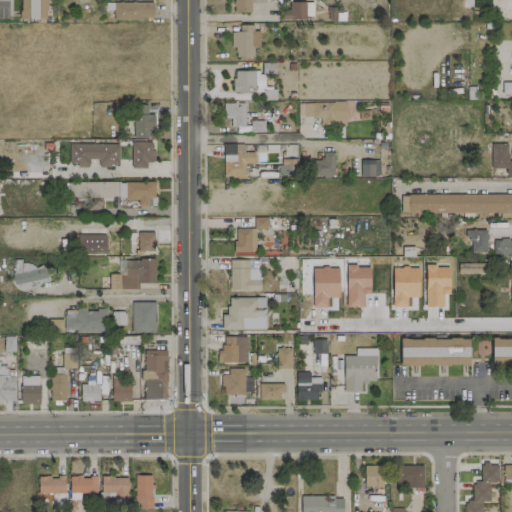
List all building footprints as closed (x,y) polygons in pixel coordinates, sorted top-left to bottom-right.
[(19,0),(19,19),(45,19),(45,0),(19,0)] [(251,12),(250,0),(233,0),(234,13),(251,12)] [(113,2),(113,19),(153,19),(153,3),(113,2)] [(305,20),(305,2),(287,2),(287,19),(305,20)] [(232,31),(232,56),(253,57),(253,46),(259,46),(259,27),(239,27),(239,32),(232,31)] [(233,71),(233,92),(264,91),(264,74),(275,74),(275,63),(260,63),(261,71),(233,71)] [(511,81),(502,82),(502,94),(511,94),(511,81)] [(345,102),(303,102),(303,117),(319,117),(319,126),(345,126),(345,102)] [(264,132),(263,113),(244,114),(244,103),(223,103),(223,119),(231,119),(231,127),(250,126),(250,133),(264,132)] [(153,113),(132,114),(133,138),(154,137),(153,113)] [(153,142),(131,142),(131,168),(146,168),(146,162),(153,162),(153,142)] [(507,144),(490,143),(490,168),(506,168),(506,175),(511,175),(511,160),(507,160),(507,144)] [(118,144),(68,144),(68,166),(88,166),(88,160),(98,160),(98,166),(118,166),(118,144)] [(244,178),(244,164),(254,164),(253,152),(244,152),(243,144),(222,144),(223,178),(244,178)] [(333,152),(322,152),(322,160),(314,160),(314,176),(333,176),(333,152)] [(278,176),(296,175),(295,159),(278,159),(278,176)] [(359,176),(373,176),(373,161),(360,160),(359,176)] [(153,182),(65,183),(65,200),(138,199),(138,206),(153,206),(153,182)] [(511,193),(400,195),(400,213),(415,213),(415,214),(476,214),(476,218),(486,218),(486,213),(499,213),(499,218),(511,217),(511,193)] [(266,228),(267,218),(254,218),(254,228),(266,228)] [(234,252),(255,252),(255,228),(234,229),(234,252)] [(470,252),(486,253),(486,230),(465,230),(465,240),(470,240),(470,252)] [(153,251),(154,232),(137,232),(137,251),(153,251)] [(105,234),(76,235),(76,256),(106,256),(105,234)] [(511,239),(493,239),(493,254),(511,254),(511,239)] [(154,259),(125,260),(125,274),(109,275),(109,289),(138,289),(138,284),(154,283),(154,259)] [(259,290),(259,269),(248,269),(248,260),(229,260),(229,290),(259,290)] [(44,263),(13,264),(14,287),(45,286),(44,263)] [(265,329),(264,306),(256,306),(256,297),(228,298),(229,315),(221,315),(221,330),(265,329)] [(154,333),(155,302),(131,302),(130,332),(154,333)] [(106,309),(75,310),(75,314),(63,314),(64,332),(106,331),(106,309)] [(124,311),(111,311),(111,325),(125,325),(124,311)] [(246,362),(246,336),(222,336),(222,350),(217,350),(216,362),(246,362)] [(399,365),(468,366),(469,339),(400,338),(399,365)] [(511,338),(491,339),(491,365),(511,365),(511,338)] [(326,340),(312,340),(312,354),(326,354),(326,340)] [(290,348),(276,348),(276,369),(291,368),(290,348)] [(375,349),(355,348),(355,356),(343,355),(343,391),(360,392),(360,382),(375,382),(375,349)] [(143,399),(166,399),(165,350),(143,351),(143,399)] [(62,367),(73,367),(73,355),(62,355),(62,367)] [(14,373),(6,373),(6,366),(0,365),(0,402),(14,403),(14,373)] [(243,368),(228,369),(228,374),(221,374),(221,394),(244,394),(243,368)] [(296,400),(319,400),(319,378),(309,378),(309,372),(295,372),(296,400)] [(49,400),(65,401),(66,374),(50,374),(49,400)] [(38,404),(39,376),(20,376),(19,404),(38,404)] [(130,401),(129,380),(111,381),(111,401),(130,401)] [(281,383),(258,384),(258,400),(281,399),(281,383)] [(79,387),(80,401),(99,401),(98,394),(106,394),(106,386),(79,387)] [(463,511),(487,511),(481,511),(481,502),(494,502),(494,494),(489,494),(489,482),(497,482),(497,464),(480,465),(480,483),(471,483),(471,502),(463,502),(463,511)] [(503,482),(511,481),(511,464),(503,464),(503,482)] [(363,466),(364,487),(383,487),(382,465),(363,466)] [(423,465),(398,465),(399,487),(423,486),(423,465)] [(152,475),(134,475),(133,508),(151,509),(152,475)] [(64,476),(37,477),(38,494),(64,493),(64,476)] [(69,493),(96,493),(96,476),(68,477),(69,493)] [(128,497),(127,477),(100,477),(100,493),(113,493),(113,497),(128,497)] [(300,511),(342,511),(343,496),(301,496),(300,511)]
